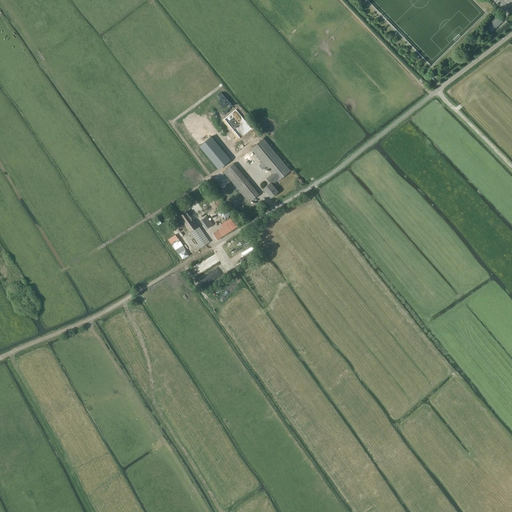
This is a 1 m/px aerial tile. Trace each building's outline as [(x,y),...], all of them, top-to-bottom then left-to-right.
[(492,32),(503,21),(496,14),(485,25),(492,32)] [(278,181),(291,171),(264,139),(251,149),(272,173),(266,178),(270,183),(264,188),(271,197),(278,191),(272,185),(278,181)] [(249,202),(259,194),(234,163),(224,172),(249,202)] [(192,203),(194,202),(195,201),(193,197),(186,202),(189,207),(193,204),(192,203)] [(227,208),(221,209),(218,215),(222,220),(229,219),(231,213),(227,208)] [(201,247),(209,242),(187,211),(179,216),(201,247)] [(206,229),(213,224),(207,216),(201,221),(206,229)] [(217,239),(239,225),(233,217),(226,222),(228,225),(222,229),(223,231),(220,232),(218,230),(213,233),(217,239)] [(178,253),(185,248),(179,239),(176,235),(168,240),(172,246),(178,253)] [(183,259),(188,255),(185,250),(179,253),(183,259)]
